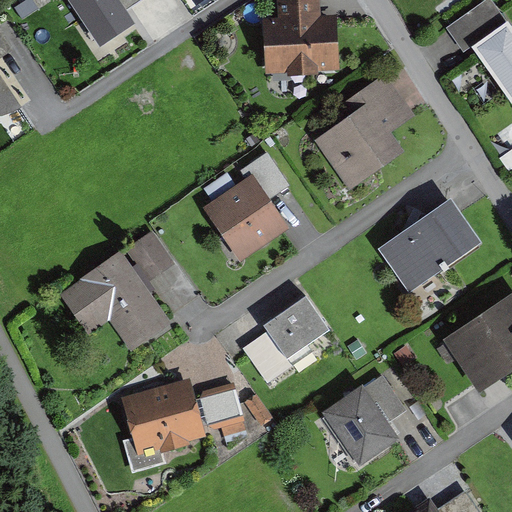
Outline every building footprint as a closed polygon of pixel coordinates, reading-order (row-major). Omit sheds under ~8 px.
[(123,0),(70,0),(103,47),(138,22),(123,0)] [(283,0),(285,20),(265,20),(267,70),(338,68),(336,18),(323,18),(322,0),(283,0)] [(511,26),(493,0),(489,0),(451,28),(470,54),(477,49),(511,101),(511,26)] [(0,59),(12,51),(0,33),(0,116),(3,117),(21,109),(0,79),(0,59)] [(354,116),(321,142),(359,192),(404,157),(388,136),(417,114),(390,77),(348,108),(354,116)] [(253,173),(205,208),(246,263),(294,227),(253,173)] [(451,201),(387,248),(415,287),(479,240),(451,201)] [(122,256),(65,296),(94,335),(115,320),(140,354),(174,328),(122,256)] [(272,333),(249,351),(272,380),(340,327),(313,292),(268,328),(272,333)] [(511,375),(511,297),(447,337),(483,394),(501,383),(511,375)] [(384,373),(324,419),(362,470),(407,436),(393,419),(402,412),(409,407),(384,373)] [(187,378),(121,397),(140,462),(205,444),(187,378)] [(206,389),(220,439),(250,431),(237,381),(206,389)] [(260,393),(248,400),(264,424),(275,416),(260,393)] [(432,499),(409,511),(478,511),(467,493),(438,509),(432,499)]
